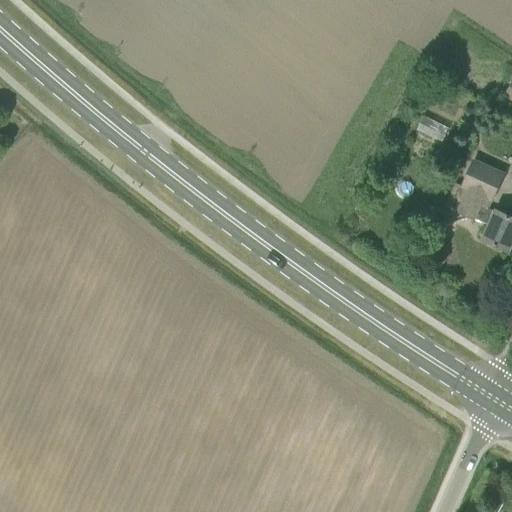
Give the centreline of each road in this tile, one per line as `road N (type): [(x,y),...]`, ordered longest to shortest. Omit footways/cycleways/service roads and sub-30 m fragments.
road 1 (secondary): [(493,400),(358,314),(148,159),(0,27)]
road 2 (unclassified): [(446,511),(493,400)]
